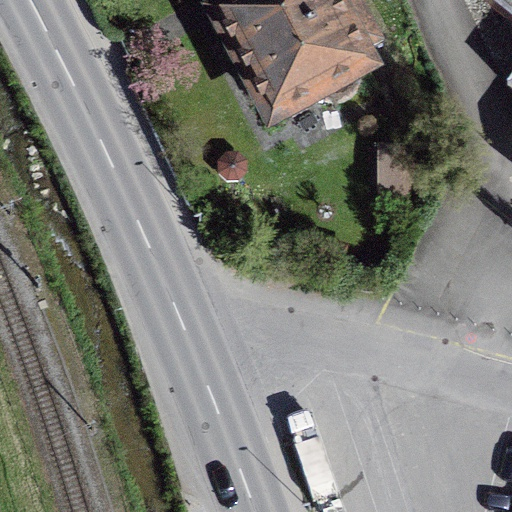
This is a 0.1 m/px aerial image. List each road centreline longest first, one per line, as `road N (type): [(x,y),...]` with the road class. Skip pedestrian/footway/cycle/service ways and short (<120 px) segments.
road 1 (primary): [(29,0),(198,355)]
road 2 (residential): [(511,391),(297,333),(198,355)]
road 3 (primary): [(198,355),(256,511)]
